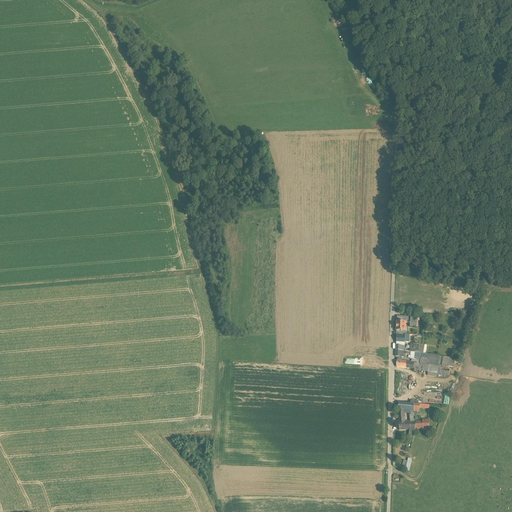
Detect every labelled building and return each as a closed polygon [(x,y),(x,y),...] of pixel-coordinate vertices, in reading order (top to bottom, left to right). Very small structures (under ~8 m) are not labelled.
[(405,323),(397,322),(397,331),(405,331),(405,323)] [(414,344),(414,345),(411,345),(410,352),(411,352),(415,353),(419,353),(420,345),(414,344)] [(414,363),(413,369),(428,372),(427,376),(444,378),(445,375),(448,375),(449,372),(441,370),(442,366),(454,368),(455,359),(423,354),(421,354),(420,357),(419,357),(418,360),(420,360),(419,364),(414,363)] [(414,404),(399,403),(398,410),(414,411),(414,404)] [(425,405),(414,404),(414,411),(424,412),(425,405)] [(411,423),(405,423),(404,415),(399,415),(400,430),(411,430),(412,430),(415,430),(415,423),(411,423)]
